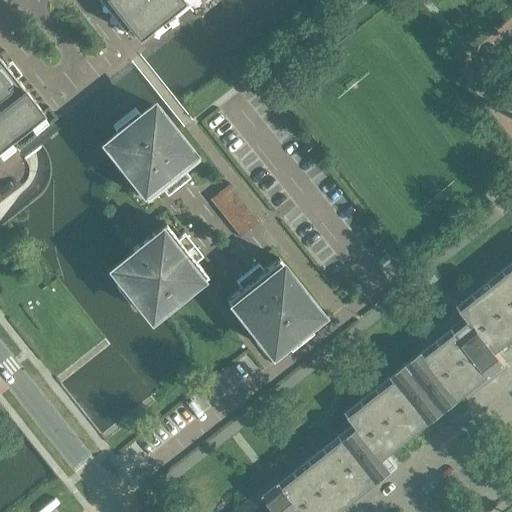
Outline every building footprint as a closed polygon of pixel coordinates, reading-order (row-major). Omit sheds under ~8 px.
[(107,0),(137,38),(184,0),(107,0)] [(0,147),(10,139),(14,145),(31,131),(40,142),(56,129),(26,90),(0,57),(0,147)] [(198,157),(169,120),(166,122),(152,105),(106,142),(119,159),(116,161),(146,199),(167,182),(168,183),(178,175),(177,174),(198,157)] [(169,304),(207,275),(190,254),(191,253),(189,251),(188,252),(183,246),(184,245),(182,242),(181,243),(165,222),(128,252),(130,255),(113,268),(150,315),(167,302),(169,304)] [(278,257),(259,272),(257,274),(256,272),(253,275),(254,276),(249,280),(248,279),(245,281),(246,282),(226,299),(255,336),(258,334),(271,351),(318,314),(305,297),(307,294),(278,257)] [(274,479),(263,487),(232,511),(291,511),(298,508),(301,511),(329,511),(384,468),(375,458),(461,390),(467,398),(508,366),(506,363),(493,346),(511,331),(511,260),(456,305),(462,312),(423,343),(427,347),(345,411),(354,422),(280,480),(277,477),(274,479)]
